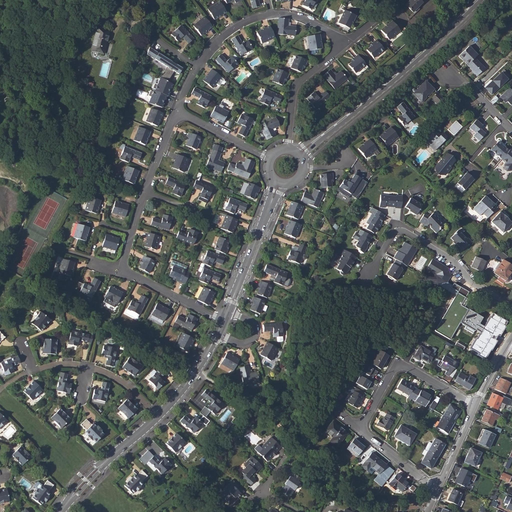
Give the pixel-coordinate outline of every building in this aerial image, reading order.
[(250,0),(253,9),(259,7),(257,0),(250,0)] [(305,0),(303,5),(311,10),(315,0),(305,0)] [(410,0),(406,5),(413,12),(423,2),(420,0),(410,0)] [(207,9),(214,20),(226,12),(220,1),(207,9)] [(356,16),(345,10),(338,23),(350,29),(356,16)] [(193,26),(201,36),(212,27),(204,17),(193,26)] [(279,18),(277,34),(295,36),(296,26),(288,26),(288,19),(279,18)] [(381,31),(389,40),(400,31),(392,22),(381,31)] [(171,34),(178,41),(182,37),(192,47),(197,42),(181,25),(171,34)] [(256,32),(262,43),(275,37),(270,26),(256,32)] [(91,51),(104,54),(110,31),(97,27),(91,51)] [(308,37),(310,51),(322,49),(320,35),(308,37)] [(247,41),(242,44),(237,36),(231,39),(241,55),(252,49),(251,48),(254,46),(251,41),(248,42),(247,41)] [(366,50),(373,58),(384,50),(376,40),(372,43),(373,45),(370,47),(366,50)] [(469,46),(458,56),(463,61),(464,59),(468,64),(475,58),(478,55),(469,46)] [(160,77),(168,81),(174,71),(179,74),(183,68),(150,47),(147,54),(167,67),(160,77)] [(215,59),(228,73),(238,63),(231,57),(227,61),(220,55),(215,59)] [(348,65),(355,73),(365,65),(357,55),(354,58),(355,60),(352,62),(348,65)] [(290,68),(300,72),(302,68),(304,64),(305,65),(307,61),(296,56),(290,68)] [(468,64),(467,65),(472,70),(477,76),(485,68),(475,58),(468,64)] [(221,77),(212,69),(203,81),(212,88),(216,84),(218,86),(219,86),(221,84),(222,84),(223,84),(225,82),(225,81),(221,78),(221,77)] [(272,81),(282,85),(284,81),(285,78),(287,78),(289,74),(277,69),(272,81)] [(323,76),(334,89),(347,79),(341,71),(335,76),(330,70),(323,76)] [(173,85),(160,77),(158,84),(155,83),(152,88),(155,89),(155,91),(167,96),(168,96),(170,92),(169,92),(170,88),(171,88),(173,85)] [(418,90),(416,90),(412,94),(422,103),(434,90),(425,81),(421,85),(421,87),(418,90)] [(196,104),(205,108),(211,96),(194,88),(191,94),(199,98),(196,104)] [(259,102),(268,105),(270,99),(279,103),(282,96),(264,89),(259,102)] [(503,95),(502,96),(507,101),(511,105),(511,103),(511,91),(509,89),(503,95)] [(151,97),(148,104),(162,108),(164,103),(163,103),(164,99),(165,100),(167,96),(155,91),(154,90),(153,92),(150,91),(148,96),(151,97)] [(306,98),(315,109),(329,97),(325,92),(318,98),(313,93),(306,98)] [(431,98),(438,105),(439,104),(442,107),(446,103),(443,100),(444,99),(436,92),(431,98)] [(495,96),(490,101),(493,104),(498,99),(495,96)] [(402,102),(396,107),(402,114),(397,118),(403,126),(414,117),(402,102)] [(229,112),(216,105),(210,117),(223,123),(229,112)] [(146,122),(157,126),(163,113),(151,108),(146,122)] [(253,120),(241,114),(237,123),(243,126),(238,134),(245,137),(253,120)] [(276,136),(273,131),(276,130),(275,128),(280,126),(276,118),(260,125),(267,140),(276,136)] [(469,128),(475,133),(473,136),(479,141),(485,134),(480,129),(483,126),(476,120),(469,128)] [(462,127),(456,121),(448,130),(454,135),(462,127)] [(133,140),(145,145),(150,132),(139,127),(133,140)] [(379,137),(387,146),(398,137),(390,127),(379,137)] [(423,137),(427,141),(426,142),(435,151),(443,141),(443,140),(446,137),(442,133),(440,135),(437,133),(439,132),(436,129),(433,131),(431,129),(423,137)] [(186,146),(196,150),(201,137),(189,132),(187,137),(189,138),(188,141),(186,146)] [(358,149),(366,158),(377,149),(369,140),(358,149)] [(491,150),(501,159),(508,151),(505,148),(504,148),(502,146),(502,145),(498,142),(491,150)] [(206,166),(221,172),(225,163),(218,160),(221,153),(215,151),(217,147),(214,146),(212,150),(206,166)] [(119,159),(128,163),(130,157),(139,160),(141,154),(124,147),(119,159)] [(501,159),(507,164),(505,166),(505,169),(507,171),(511,171),(511,168),(511,150),(510,149),(508,151),(501,159)] [(455,160),(447,153),(440,161),(441,163),(439,164),(438,164),(435,166),(437,172),(439,174),(445,174),(447,172),(446,170),(449,166),(450,166),(455,160)] [(172,168),(183,173),(189,159),(177,154),(172,168)] [(229,163),(227,170),(248,179),(254,162),(246,159),(243,166),(241,165),(237,163),(236,166),(229,163)] [(122,180),(133,184),(139,171),(127,166),(122,180)] [(332,173),(320,174),(321,188),(332,187),(331,182),(333,182),(332,173)] [(474,179),(466,173),(457,183),(464,190),(474,179)] [(337,191),(348,198),(350,195),(354,197),(360,188),(359,187),(363,180),(354,175),(350,181),(348,179),(347,181),(344,179),(337,191)] [(185,184),(168,178),(165,184),(174,188),(172,193),(180,197),(185,184)] [(366,182),(363,180),(359,187),(360,188),(354,197),(356,199),(366,182)] [(199,197),(208,200),(213,187),(195,181),(193,187),(201,191),(199,197)] [(243,196),(253,200),(255,195),(257,192),(258,192),(260,188),(248,183),(243,196)] [(300,201),(318,208),(324,193),(314,189),(311,196),(304,193),(300,201)] [(379,207),(385,208),(385,206),(385,205),(388,206),(387,207),(394,207),(394,208),(401,209),(402,196),(396,195),(396,196),(380,195),(379,207)] [(472,210),(480,216),(482,214),(487,219),(492,213),(489,211),(494,205),(484,196),(472,210)] [(85,211),(97,214),(101,200),(89,197),(85,211)] [(225,210),(233,214),(236,208),(244,211),(247,205),(230,198),(225,210)] [(419,211),(422,206),(410,198),(405,208),(409,211),(416,216),(417,215),(419,212),(419,211)] [(111,213),(125,217),(129,205),(115,201),(111,213)] [(286,215),(298,220),(303,206),(291,202),(286,215)] [(365,223),(368,225),(365,229),(373,233),(375,233),(379,227),(378,226),(380,223),(382,220),(381,220),(384,215),(371,207),(368,212),(371,214),(365,223)] [(427,224),(430,226),(429,227),(436,233),(439,230),(439,228),(443,224),(439,220),(432,213),(428,217),(423,214),(419,222),(426,226),(427,224)] [(490,223),(502,234),(511,224),(499,213),(490,223)] [(150,225),(169,230),(173,217),(164,214),(162,220),(152,218),(150,225)] [(221,229),(232,233),(237,220),(226,215),(221,229)] [(284,234),(295,238),(301,225),(289,220),(284,234)] [(73,238),(85,241),(89,227),(77,224),(73,238)] [(176,238),(193,245),(198,232),(189,229),(187,234),(179,231),(176,236),(176,238)] [(356,241),(358,241),(355,245),(355,247),(358,248),(357,250),(358,250),(358,252),(361,253),(362,253),(363,253),(365,249),(365,248),(366,246),(372,237),(360,230),(358,234),(355,232),(352,237),(357,240),(356,241)] [(450,238),(453,241),(456,244),(459,247),(460,246),(464,249),(471,242),(468,238),(467,239),(457,230),(454,234),(450,238)] [(144,247),(156,250),(160,236),(148,233),(144,247)] [(102,247),(116,251),(119,239),(105,235),(102,247)] [(214,249),(225,254),(227,250),(226,249),(229,241),(219,237),(214,249)] [(287,259),(299,264),(301,259),(304,260),(306,259),(307,256),(307,254),(304,253),(306,247),(300,244),(296,253),(290,250),(287,259)] [(404,244),(399,252),(397,251),(393,258),(395,260),(406,266),(407,267),(416,251),(404,244)] [(502,250),(507,254),(511,249),(507,245),(502,250)] [(335,269),(339,271),(340,274),(342,275),(345,275),(347,271),(347,270),(349,267),(350,268),(353,262),(356,257),(344,250),(341,255),(342,255),(341,256),(337,254),(333,260),(339,263),(335,269)] [(202,263),(211,267),(213,261),(222,264),(225,258),(207,251),(202,263)] [(139,269),(149,273),(155,262),(144,256),(142,260),(143,261),(142,264),(139,269)] [(465,264),(471,267),(474,259),(468,256),(465,264)] [(486,262),(475,257),(474,259),(471,267),(481,272),(486,262)] [(419,281),(439,283),(441,283),(442,281),(444,281),(445,282),(447,281),(451,276),(450,273),(449,273),(448,271),(449,269),(449,267),(433,258),(427,267),(436,273),(434,276),(430,276),(424,272),(422,276),(419,281)] [(58,273),(70,276),(74,262),(62,259),(61,264),(58,273)] [(511,265),(503,259),(500,263),(494,271),(493,273),(506,282),(507,282),(509,281),(510,279),(510,278),(509,277),(509,276),(511,272),(511,265)] [(173,260),(172,265),(186,269),(188,265),(173,260)] [(395,281),(402,270),(403,271),(406,266),(395,260),(392,264),(385,274),(387,276),(388,277),(391,279),(393,279),(395,281)] [(271,276),(270,277),(275,278),(273,282),(282,285),(287,273),(266,264),(263,272),(266,273),(265,273),(271,276)] [(176,281),(181,283),(185,271),(173,266),(168,276),(173,278),(177,279),(176,281)] [(199,281),(207,284),(210,278),(218,281),(221,275),(204,268),(199,281)] [(80,292),(92,298),(100,282),(94,278),(90,287),(84,284),(80,292)] [(257,294),(267,298),(272,286),(260,281),(258,285),(260,286),(257,294)] [(123,293),(110,286),(104,297),(117,304),(123,293)] [(215,293),(204,287),(197,300),(204,304),(208,306),(209,304),(215,293)] [(127,309),(139,315),(147,299),(141,295),(137,304),(131,301),(127,309)] [(250,310),(260,314),(265,301),(253,297),(251,302),(253,302),(250,310)] [(428,324),(432,326),(444,333),(445,333),(448,327),(453,329),(464,308),(460,306),(461,304),(448,297),(443,306),(437,317),(433,315),(428,324)] [(170,310),(157,304),(151,315),(164,321),(170,310)] [(437,317),(443,306),(439,304),(433,315),(437,317)] [(483,317),(467,308),(458,323),(474,331),(475,329),(481,332),(477,339),(475,339),(470,349),(479,353),(478,355),(486,359),(490,351),(492,351),(498,340),(496,339),(498,337),(500,338),(509,321),(491,311),(483,326),(480,324),(483,317)] [(31,323),(41,331),(50,320),(40,312),(31,323)] [(175,322),(191,331),(197,319),(189,314),(186,320),(178,316),(175,322)] [(263,332),(273,331),(273,337),(277,337),(277,338),(277,340),(277,342),(278,342),(279,342),(280,342),(282,342),(283,341),(283,340),(281,323),(263,324),(263,332)] [(449,335),(453,329),(448,327),(445,333),(449,335)] [(92,336),(70,331),(68,344),(77,347),(78,342),(78,340),(81,341),(91,343),(92,336)] [(176,346),(187,352),(194,339),(183,333),(176,346)] [(43,354),(56,355),(57,340),(44,339),(43,354)] [(260,355),(271,361),(278,348),(267,342),(260,355)] [(101,355),(104,356),(108,356),(107,358),(106,365),(113,367),(117,349),(103,346),(101,355)] [(413,358),(419,361),(420,359),(429,363),(434,354),(420,346),(413,358)] [(371,364),(380,370),(388,356),(378,351),(371,364)] [(221,364),(233,371),(239,360),(227,353),(221,364)] [(441,361),(442,361),(439,367),(446,371),(444,374),(449,377),(452,370),(456,363),(444,356),(441,361)] [(0,363),(5,376),(14,372),(13,369),(12,366),(13,366),(20,363),(18,357),(0,363)] [(122,368),(134,376),(141,365),(129,357),(122,368)] [(378,372),(361,363),(357,370),(363,373),(362,375),(368,378),(369,376),(373,378),(375,375),(376,375),(378,372)] [(243,386),(259,382),(257,372),(250,373),(248,366),(239,368),(243,386)] [(166,372),(162,367),(148,380),(158,389),(164,382),(162,380),(160,378),(161,377),(166,372)] [(67,374),(60,372),(56,391),(69,394),(72,384),(68,384),(65,383),(66,381),(67,374)] [(454,381),(469,390),(475,379),(470,376),(468,378),(459,373),(454,381)] [(357,379),(369,386),(371,383),(367,380),(361,377),(359,376),(357,379)] [(495,389),(505,394),(506,392),(509,393),(511,387),(509,386),(510,383),(500,378),(495,389)] [(355,383),(366,390),(369,386),(357,379),(355,383)] [(397,389),(409,395),(407,398),(411,400),(411,399),(417,389),(414,387),(414,386),(410,383),(410,384),(401,380),(397,389)] [(23,391),(32,400),(43,390),(33,381),(23,391)] [(100,391),(97,390),(94,390),(92,399),(105,402),(109,383),(102,382),(101,389),(100,391)] [(347,403),(357,408),(362,400),(361,400),(362,396),(353,391),(354,390),(350,387),(347,392),(352,395),(347,403)] [(364,392),(355,388),(354,390),(353,391),(362,396),(364,392)] [(417,389),(411,399),(425,407),(431,396),(417,389)] [(207,400),(208,401),(206,404),(204,406),(202,404),(196,410),(202,415),(207,409),(211,412),(220,402),(206,390),(201,395),(207,400)] [(486,405),(497,410),(501,403),(508,406),(508,405),(511,406),(511,400),(504,396),(503,398),(492,393),(486,405)] [(137,410),(127,399),(118,408),(128,419),(137,410)] [(443,415),(454,422),(460,410),(449,404),(443,415)] [(51,418),(61,428),(70,419),(60,409),(51,418)] [(481,421),(492,426),(495,419),(497,421),(499,416),(501,417),(502,415),(494,411),(493,413),(486,409),(481,421)] [(376,424),(379,425),(379,426),(387,431),(392,421),(394,417),(386,413),(384,417),(381,421),(379,420),(376,424)] [(436,427),(447,434),(454,422),(443,415),(436,427)] [(202,423),(195,417),(191,422),(184,416),(179,421),(194,433),(202,423)] [(92,439),(96,442),(104,435),(99,430),(98,431),(97,429),(97,428),(93,424),(92,425),(86,419),(81,425),(86,431),(85,432),(88,435),(87,436),(91,440),(92,439)] [(220,430),(225,435),(234,424),(230,421),(227,425),(226,424),(220,430)] [(325,431),(333,438),(329,442),(336,447),(347,434),(333,422),(325,431)] [(393,437),(402,442),(403,441),(409,445),(415,434),(400,425),(393,437)] [(479,444),(488,448),(495,434),(485,430),(479,444)] [(166,444),(175,453),(185,442),(176,433),(166,444)] [(255,450),(258,452),(257,452),(266,461),(272,455),(273,456),(276,453),(275,452),(280,447),(270,437),(260,447),(259,446),(255,450)] [(427,451),(437,457),(445,444),(434,438),(432,443),(427,451)] [(346,449),(356,457),(364,447),(354,439),(346,449)] [(11,455),(22,466),(31,457),(21,446),(11,455)] [(464,462),(475,467),(481,453),(470,448),(464,462)] [(153,456),(148,451),(139,459),(144,465),(148,461),(153,456)] [(420,463),(430,469),(437,457),(427,451),(420,463)] [(361,467),(367,471),(370,467),(374,470),(379,474),(386,465),(371,453),(361,467)] [(171,465),(164,458),(160,463),(158,461),(153,456),(148,461),(161,474),(171,465)] [(502,471),(505,472),(506,469),(508,469),(511,460),(511,457),(509,456),(507,461),(506,462),(504,467),(502,471)] [(251,457),(245,463),(247,465),(245,467),(240,472),(243,474),(240,477),(249,486),(255,479),(251,476),(252,474),(255,472),(256,471),(257,471),(261,467),(251,457)] [(394,471),(386,465),(379,474),(374,480),(381,487),(394,471)] [(298,487),(300,482),(300,480),(302,475),(290,468),(287,473),(291,475),(291,477),(291,478),(290,481),(288,482),(287,483),(289,484),(288,485),(286,486),(285,488),(286,490),(285,492),(292,496),(296,488),(298,487)] [(455,482),(466,487),(472,473),(460,468),(457,475),(458,476),(455,482)] [(124,486),(132,494),(136,491),(137,492),(141,488),(140,487),(143,483),(142,482),(147,476),(142,471),(136,476),(135,475),(132,479),(128,483),(124,486)] [(499,479),(509,483),(511,477),(502,472),(499,479)] [(388,484),(391,487),(393,485),(402,492),(408,484),(403,480),(403,479),(397,474),(396,475),(396,474),(389,482),(390,482),(388,484)] [(32,498),(41,505),(44,501),(47,496),(50,492),(48,491),(53,485),(47,480),(42,487),(41,486),(38,490),(37,489),(33,493),(35,494),(32,498)] [(244,491),(232,480),(224,488),(226,490),(221,496),(229,504),(236,496),(238,498),(244,491)] [(0,490),(0,503),(9,502),(6,489),(0,490)] [(447,501),(457,505),(457,504),(461,506),(463,502),(459,500),(462,494),(452,489),(447,501)] [(505,509),(511,511),(511,498),(507,496),(503,502),(508,504),(505,509)] [(487,504),(495,508),(497,504),(492,502),(493,499),(490,498),(488,502),(487,504)]
